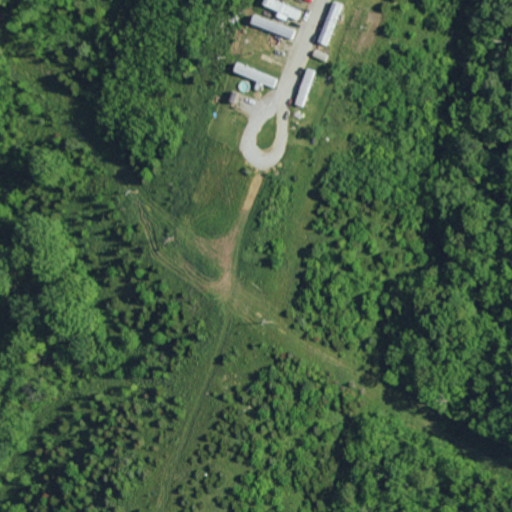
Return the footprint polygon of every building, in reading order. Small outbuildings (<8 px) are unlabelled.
[(266,0),(270,0),(304,19),(300,30),(293,25),(290,31),(279,24),(282,20),(262,10),(266,0)] [(306,19),(310,8),(283,0),(271,0),(270,5),(286,10),(284,17),(295,20),(296,16),(306,19)] [(336,10),(319,49),(328,56),(346,16),(336,10)] [(257,23),(299,39),(303,29),(261,13),(257,23)] [(255,18),(297,38),(294,49),(253,27),(255,18)] [(238,62),(279,87),(278,95),(234,75),(238,62)] [(270,83),(281,88),(285,78),(243,62),(240,71),(264,80),(261,88),(267,90),(270,83)] [(309,77),(318,82),(305,118),(296,112),(309,77)]
